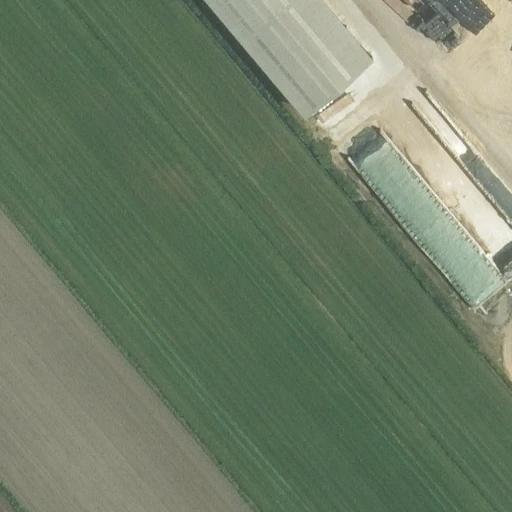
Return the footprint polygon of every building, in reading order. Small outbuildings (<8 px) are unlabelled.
[(211,0),(301,111),(373,54),(329,0),(211,0)] [(383,0),(450,73),(511,16),(511,0),(480,0),(451,26),(427,0),(383,0)] [(441,0),(457,17),(474,0),(441,0)] [(485,228),(475,240),(509,270),(511,266),(511,240),(500,230),(509,219),(483,195),(468,213),(485,228)] [(454,285),(470,305),(503,277),(486,257),(454,285)]
